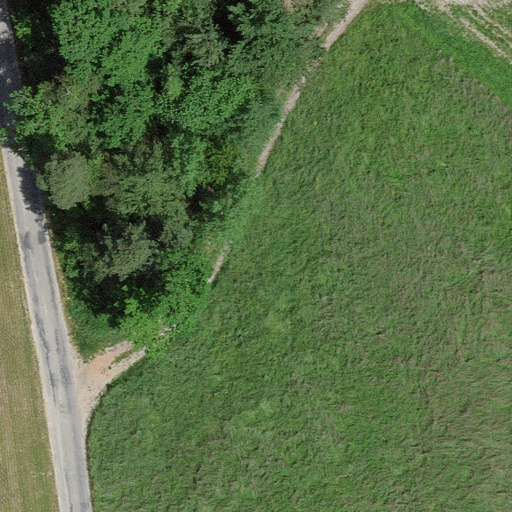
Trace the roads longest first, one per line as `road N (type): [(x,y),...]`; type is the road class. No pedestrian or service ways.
road 1 (track): [(67,408),(244,294),(342,0)]
road 2 (unclassified): [(81,511),(0,35)]
